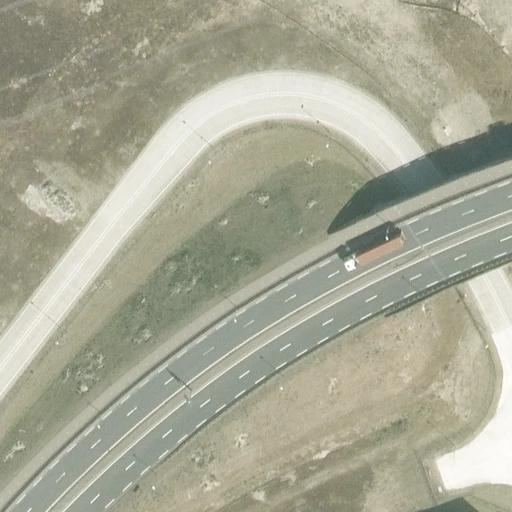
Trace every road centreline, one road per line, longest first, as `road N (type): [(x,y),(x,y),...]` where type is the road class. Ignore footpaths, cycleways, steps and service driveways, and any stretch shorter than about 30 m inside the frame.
road 1 (tertiary): [(511,191),(409,232),(249,322),(113,426),(28,511)]
road 2 (tertiary): [(81,511),(240,375),(334,315),(511,231)]
